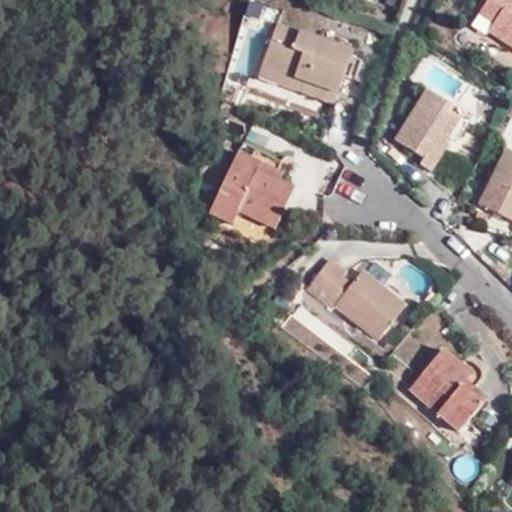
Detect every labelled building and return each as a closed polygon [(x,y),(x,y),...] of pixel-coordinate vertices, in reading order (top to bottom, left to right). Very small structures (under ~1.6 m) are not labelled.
[(511,0),(489,0),(478,15),(493,25),(489,34),(511,50),(511,0)] [(352,54),(275,27),(260,70),(292,81),(289,91),(333,107),(352,54)] [(260,70),(257,80),(289,91),(292,81),(260,70)] [(452,148),(469,121),(426,94),(395,142),(424,160),(419,167),(429,173),(447,145),(452,148)] [(280,165),(241,146),(236,156),(275,174),(280,165)] [(481,206),(511,222),(511,156),(506,153),(481,206)] [(278,185),(282,178),(275,174),(236,156),(207,217),(231,229),(238,213),(273,230),(292,192),(278,185)] [(334,307),(378,341),(405,308),(362,273),(351,286),(344,279),(347,275),(330,262),(307,291),(332,311),(334,307)] [(409,391),(459,434),(486,402),(466,385),(473,376),(444,351),(409,391)]
